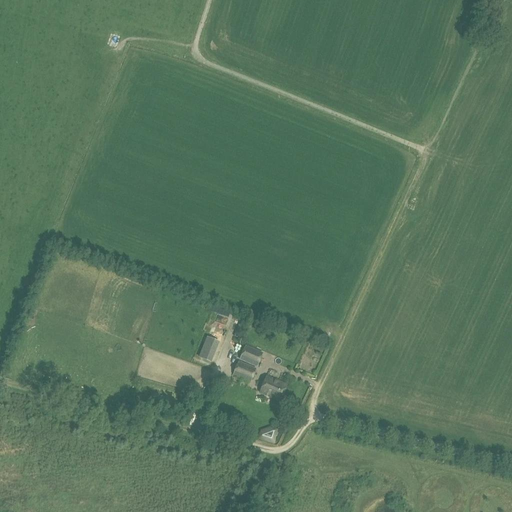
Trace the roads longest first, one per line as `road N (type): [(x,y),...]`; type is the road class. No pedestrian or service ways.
road 1 (track): [(0,381),(267,450),(287,447),(310,415)]
road 2 (track): [(318,386),(424,157)]
road 3 (track): [(424,157),(499,0)]
